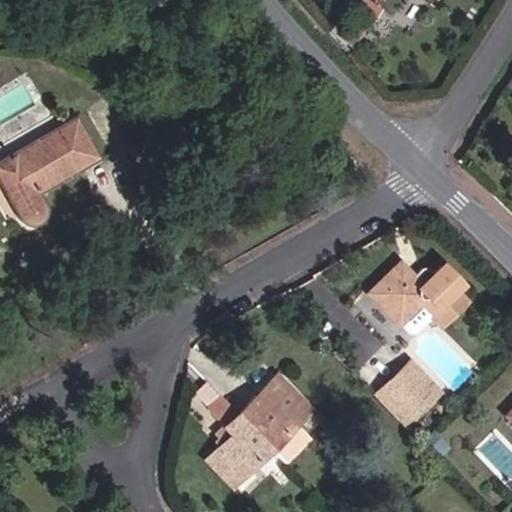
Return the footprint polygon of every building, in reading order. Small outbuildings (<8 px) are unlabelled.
[(375,30),(385,14),(369,4),(358,20),(375,30)] [(82,114),(0,159),(0,198),(12,223),(21,219),(30,227),(37,228),(42,226),(47,221),(49,213),(50,205),(45,192),(107,160),(82,114)] [(206,190),(229,175),(205,137),(181,151),(206,190)] [(191,199),(206,190),(181,151),(167,160),(191,199)] [(404,261),(368,297),(401,330),(424,310),(447,333),(478,304),(464,293),(472,285),(448,265),(425,280),(404,261)] [(418,419),(439,396),(405,363),(384,386),(418,419)] [(312,433),(299,419),(310,405),(286,380),(283,384),(269,372),(235,408),(271,446),(286,461),(312,433)] [(198,412),(218,392),(203,376),(182,397),(198,412)] [(418,419),(384,386),(373,396),(407,430),(418,419)] [(271,446),(235,408),(218,392),(198,412),(224,438),(209,454),(234,480),(271,446)]
